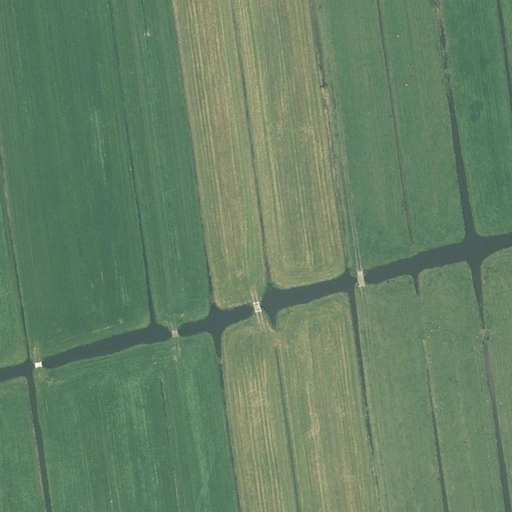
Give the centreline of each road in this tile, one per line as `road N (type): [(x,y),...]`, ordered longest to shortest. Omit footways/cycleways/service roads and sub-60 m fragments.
road 1 (track): [(393,511),(321,0)]
road 2 (track): [(259,313),(219,0)]
